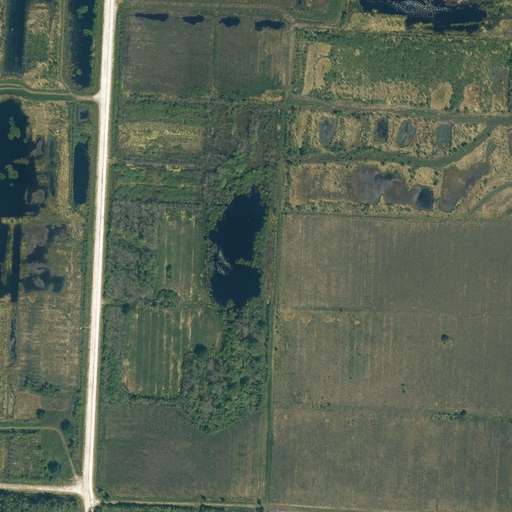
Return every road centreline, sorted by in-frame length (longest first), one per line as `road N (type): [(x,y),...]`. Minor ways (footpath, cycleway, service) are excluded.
road 1 (track): [(86,493),(104,98)]
road 2 (track): [(101,161),(229,175)]
